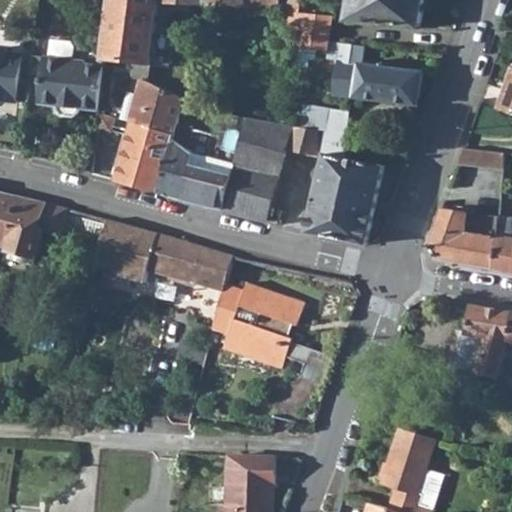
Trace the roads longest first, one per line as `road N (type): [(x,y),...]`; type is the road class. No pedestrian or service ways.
road 1 (residential): [(0,173),(394,272)]
road 2 (tertiary): [(488,0),(394,272)]
road 3 (tertiary): [(394,272),(307,511)]
road 4 (residential): [(511,295),(394,272)]
